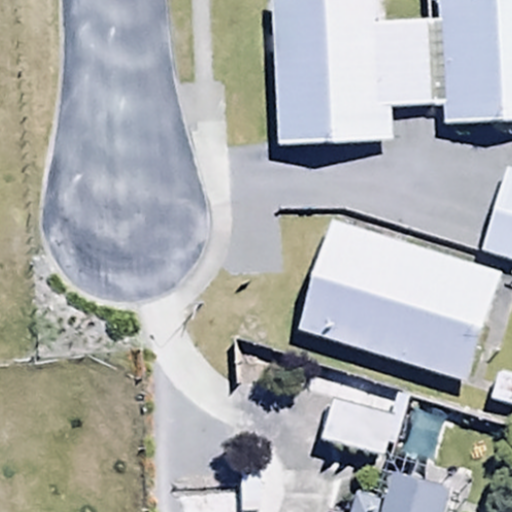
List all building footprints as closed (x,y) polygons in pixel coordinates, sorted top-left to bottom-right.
[(376,0),(276,0),(281,154),(391,150),(390,111),(443,110),(444,133),(511,130),(511,0),(442,0),(444,29),(377,31),(376,0)] [(511,180),(507,179),(481,257),(511,267),(511,180)] [(502,283),(338,227),(301,333),(465,390),(502,283)] [(398,423),(339,406),(327,446),(386,463),(398,423)] [(450,511),(455,495),(399,478),(389,509),(358,499),(354,511),(450,511)]
